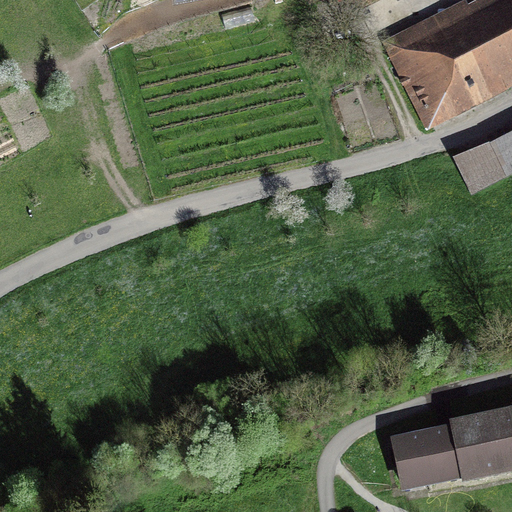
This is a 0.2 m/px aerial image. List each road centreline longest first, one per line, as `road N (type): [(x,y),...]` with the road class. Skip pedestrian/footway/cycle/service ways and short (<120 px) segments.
road 1 (unclassified): [(0,288),(122,230),(423,144),(511,106)]
road 2 (residential): [(511,391),(373,428),(339,447),(328,477),(329,511)]
